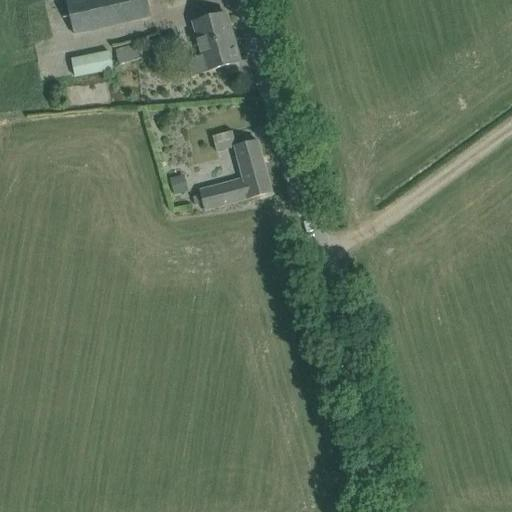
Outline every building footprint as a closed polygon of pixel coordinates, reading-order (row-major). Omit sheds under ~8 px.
[(74,34),(131,21),(151,17),(146,0),(74,0),(67,2),(74,34)] [(240,63),(226,14),(194,23),(204,57),(191,60),(195,75),(240,63)] [(151,42),(154,55),(179,48),(175,36),(151,42)] [(119,65),(140,59),(135,45),(115,51),(119,65)] [(113,70),(110,52),(63,61),(66,79),(113,70)] [(205,211),(253,198),(272,192),(258,141),(235,148),(243,180),(200,191),(205,211)] [(229,149),(220,150),(227,179),(235,177),(229,149)] [(188,191),(184,175),(169,179),(174,195),(188,191)]
